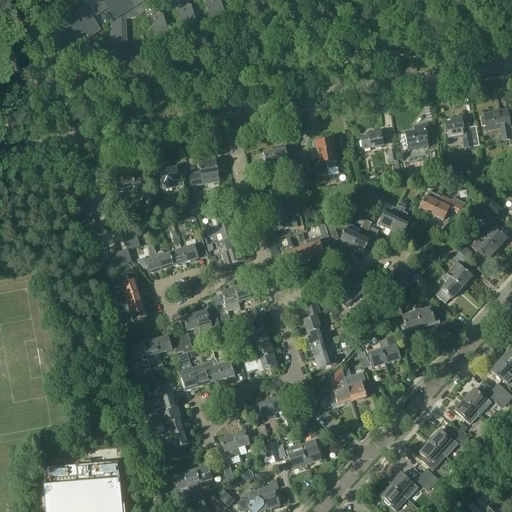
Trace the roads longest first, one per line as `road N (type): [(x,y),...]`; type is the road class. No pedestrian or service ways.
road 1 (unclassified): [(228,111),(511,62)]
road 2 (unclassified): [(0,151),(228,111)]
road 3 (residential): [(366,459),(511,300)]
road 4 (residential): [(264,265),(228,111)]
road 5 (residential): [(272,293),(395,255),(406,265)]
